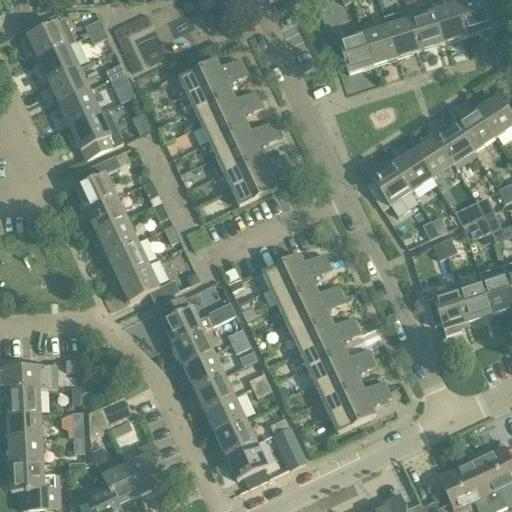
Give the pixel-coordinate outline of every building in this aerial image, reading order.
[(480,0),(458,7),(468,39),(491,31),(481,0),(480,0)] [(434,15),(444,46),(468,39),(458,7),(434,15)] [(411,22),(421,54),(444,46),(434,15),(411,22)] [(91,39),(105,33),(100,22),(86,29),(91,39)] [(387,30),(397,61),(421,54),(411,22),(387,30)] [(38,64),(68,50),(57,25),(26,40),(38,64)] [(363,38),(374,69),(397,61),(387,30),(363,38)] [(105,33),(91,39),(94,47),(109,40),(105,33)] [(374,69),(363,38),(339,46),(349,77),(374,69)] [(68,50),(38,64),(49,87),(79,72),(68,50)] [(186,97),(245,69),(241,61),(221,71),(217,62),(178,81),(186,97)] [(112,85),(126,78),(121,67),(107,74),(112,85)] [(245,69),(186,97),(193,113),(232,94),(229,87),(249,78),(245,69)] [(59,109),(90,95),(79,72),(49,87),(59,109)] [(126,78),(112,85),(115,92),(130,85),(126,78)] [(232,94),(193,113),(201,129),(259,101),(256,94),(236,103),(232,94)] [(90,95),(59,109),(70,131),(100,117),(90,95)] [(477,114),(495,142),(511,131),(511,120),(499,100),(477,114)] [(259,101),(201,129),(209,145),(247,127),(244,119),(263,110),(259,101)] [(100,117),(70,131),(81,155),(82,154),(86,164),(112,152),(123,147),(107,114),(100,117)] [(456,127),(474,155),(495,142),(477,114),(456,127)] [(247,127),(209,145),(217,161),(275,133),(272,125),(251,135),(247,127)] [(435,141),(453,169),(474,155),(456,127),(435,141)] [(275,133),(217,161),(224,177),(263,159),(259,151),(279,141),(275,133)] [(414,154),(432,182),(453,169),(435,141),(414,154)] [(394,167),(412,195),(432,182),(414,154),(394,167)] [(263,159),(224,177),(232,194),(290,165),(286,157),(266,167),(263,159)] [(86,215),(116,201),(105,178),(121,170),(116,159),(89,171),(95,182),(75,192),(86,215)] [(412,195),(394,167),(390,162),(377,171),(380,176),(372,181),(390,209),(412,195)] [(290,165),(232,194),(240,210),(278,192),(274,183),(294,173),(290,165)] [(149,203),(159,199),(152,184),(142,188),(149,203)] [(116,201),(86,215),(97,238),(127,223),(116,201)] [(479,207),(485,221),(493,217),(486,204),(479,207)] [(160,226),(169,221),(162,206),(153,211),(160,226)] [(485,221),(479,207),(470,211),(477,225),(485,221)] [(485,221),(492,236),(499,232),(493,217),(485,221)] [(431,225),(438,240),(447,235),(440,220),(431,225)] [(485,221),(477,225),(483,239),(492,236),(485,221)] [(127,223),(97,238),(108,261),(137,246),(127,223)] [(438,240),(431,225),(422,229),(429,244),(438,240)] [(171,248),(180,243),(173,228),(163,233),(171,248)] [(441,245),(448,260),(457,255),(450,241),(441,245)] [(448,260),(441,245),(432,250),(439,264),(448,260)] [(137,246),(108,261),(118,283),(148,269),(137,246)] [(269,292),(328,264),(324,257),(304,266),(300,257),(261,276),(269,292)] [(328,264),(269,292),(276,308),(316,289),(312,282),(332,273),(328,264)] [(148,269),(118,283),(129,307),(149,297),(155,308),(180,296),(174,284),(159,291),(148,269)] [(230,285),(240,280),(235,271),(225,276),(230,285)] [(482,287),(492,318),(511,311),(511,299),(506,279),(482,287)] [(458,294),(469,326),(492,318),(482,287),(458,294)] [(316,289),(276,308),(284,324),(343,296),(339,289),(320,298),(316,289)] [(469,326),(458,294),(434,302),(444,334),(469,326)] [(343,296),(284,324),(291,340),(331,321),(327,314),(347,304),(343,296)] [(173,350),(203,335),(212,331),(207,320),(198,325),(192,312),(189,313),(183,302),(157,314),(163,326),(162,327),(173,350)] [(219,328),(234,321),(228,309),(213,316),(219,328)] [(331,321),(291,340),(299,356),(359,328),(355,320),(335,329),(331,321)] [(359,328),(299,356),(307,372),(346,354),(342,346),(363,337),(359,328)] [(231,349),(246,342),(242,333),(227,340),(231,349)] [(183,372),(214,357),(203,335),(173,350),(183,372)] [(246,342),(231,349),(236,358),(251,351),(246,342)] [(346,354),(307,372),(314,389),(373,360),(369,352),(350,361),(346,354)] [(194,395),(225,381),(214,357),(183,372),(194,395)] [(373,360),(314,389),(322,405),(361,386),(357,377),(377,368),(373,360)] [(80,375),(80,363),(65,364),(65,375),(80,375)] [(39,394),(39,395),(57,394),(56,371),(22,373),(23,394),(39,394)] [(5,395),(23,394),(22,373),(0,373),(0,397),(5,397),(5,395)] [(253,394),(268,387),(264,379),(249,386),(253,394)] [(225,381),(194,395),(205,417),(235,402),(225,381)] [(361,386),(322,405),(330,421),(389,393),(385,384),(365,394),(361,386)] [(268,387),(253,394),(257,403),(272,396),(268,387)] [(72,409),(82,409),(81,392),(71,392),(72,409)] [(389,393),(330,421),(338,437),(377,418),(373,410),(392,401),(389,393)] [(5,395),(5,397),(7,421),(40,420),(39,395),(39,394),(23,394),(5,395)] [(104,424),(130,412),(124,400),(88,417),(89,435),(105,427),(104,424)] [(216,439),(246,425),(235,402),(205,417),(216,439)] [(105,427),(109,435),(135,422),(130,412),(104,424),(105,427)] [(83,433),(83,418),(71,419),(72,434),(83,433)] [(8,446),(41,445),(40,420),(7,421),(8,446)] [(274,439),(289,431),(285,422),(270,430),(274,439)] [(226,461),(257,447),(246,425),(216,439),(226,461)] [(109,435),(105,427),(89,435),(90,444),(109,435)] [(289,431),(274,439),(291,473),(305,466),(293,440),(289,431)] [(85,458),(84,442),(74,442),(75,458),(85,458)] [(9,470),(42,469),(41,445),(8,446),(9,470)] [(125,470),(140,500),(163,489),(156,474),(164,471),(153,447),(135,455),(139,464),(125,470)] [(257,447),(226,461),(237,484),(268,470),(257,447)] [(470,465),(492,511),(503,511),(507,510),(499,494),(511,487),(511,467),(503,449),(470,465)] [(492,511),(470,465),(437,481),(451,511),(461,511),(474,506),(477,511),(492,511)] [(85,466),(69,467),(70,478),(85,477),(85,466)] [(44,492),(42,469),(9,470),(10,497),(20,496),(21,511),(61,511),(60,479),(55,480),(55,491),(44,492)] [(140,500),(125,470),(102,481),(107,492),(108,491),(117,510),(118,510),(140,500)] [(108,491),(107,492),(85,502),(89,511),(118,511),(118,510),(117,510),(108,491)] [(422,511),(420,507),(410,511),(404,511),(399,500),(384,507),(385,510),(381,511),(422,511)]
